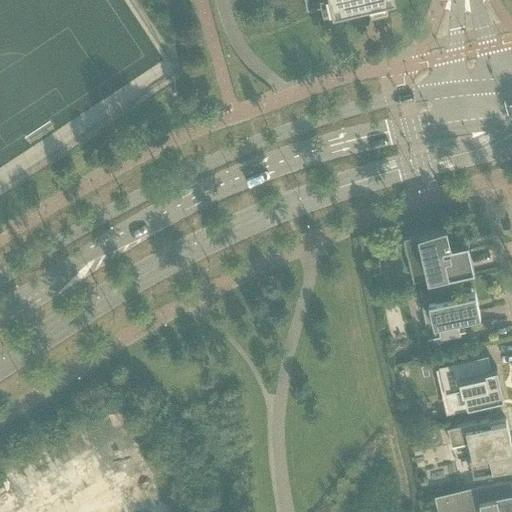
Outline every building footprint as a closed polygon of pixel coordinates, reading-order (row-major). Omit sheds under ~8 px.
[(416,251),(406,253),(412,281),(469,268),(462,240),(450,243),(445,224),(440,225),(412,234),(416,251)] [(470,290),(420,302),(428,337),(439,334),(459,329),(459,328),(456,317),(476,312),(470,290)] [(480,356),(488,355),(487,354),(438,365),(444,393),(461,389),(461,390),(463,390),(466,406),(503,397),(496,367),(483,371),(480,356)] [(511,467),(511,448),(510,449),(508,441),(511,441),(506,419),(489,423),(488,418),(446,427),(447,429),(447,428),(451,445),(468,441),(468,442),(471,441),(474,457),(469,459),(473,476),(511,467)] [(511,511),(511,486),(510,478),(434,496),(437,510),(471,511),(511,511)]
